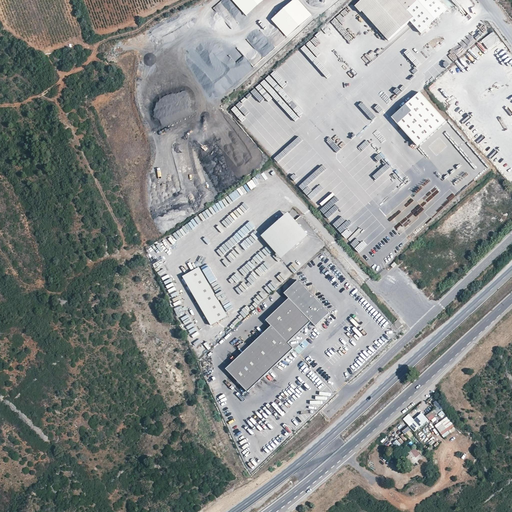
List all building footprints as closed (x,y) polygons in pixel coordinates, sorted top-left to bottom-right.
[(232,0),(246,16),(264,0),(232,0)] [(298,0),(293,0),(271,20),(287,37),(312,15),(298,0)] [(362,0),(355,7),(361,13),(362,11),(388,41),(410,22),(420,33),(446,10),(437,0),(362,0)] [(334,18),(331,22),(336,27),(340,23),(334,18)] [(500,41),(493,32),(482,41),(488,49),(500,41)] [(353,77),(357,73),(352,68),(348,73),(353,77)] [(446,121),(421,92),(393,117),(419,146),(446,121)] [(384,109),(389,105),(377,93),(373,97),(384,109)] [(336,144),(332,147),(337,153),(341,149),(336,144)] [(325,163),(299,186),(316,205),(328,195),(323,189),(328,185),(323,180),(328,176),(325,172),(329,168),(325,163)] [(402,188),(405,186),(386,164),(371,176),(376,182),(377,181),(386,192),(388,191),(387,190),(397,182),(402,188)] [(248,181),(253,188),(264,180),(260,173),(248,181)] [(233,189),(236,197),(252,190),(249,183),(233,189)] [(450,191),(438,202),(440,204),(435,209),(439,213),(455,196),(450,191)] [(214,204),(218,211),(223,208),(220,201),(214,204)] [(211,215),(217,212),(213,205),(207,208),(211,215)] [(419,205),(416,208),(418,210),(415,213),(417,216),(424,209),(419,205)] [(206,212),(190,219),(193,226),(209,219),(206,212)] [(309,236),(290,214),(275,227),(295,249),(309,236)] [(337,229),(341,233),(356,219),(353,215),(337,229)] [(400,222),(394,226),(399,234),(405,230),(400,222)] [(187,223),(181,225),(185,233),(191,230),(187,223)] [(370,226),(351,243),(356,248),(375,231),(370,226)] [(295,249),(275,227),(262,238),(282,260),(295,249)] [(180,230),(168,236),(172,244),(184,238),(180,230)] [(164,238),(156,243),(159,249),(167,245),(164,238)] [(220,258),(225,254),(220,248),(214,252),(220,258)] [(322,262),(326,269),(333,264),(329,257),(322,262)] [(193,259),(187,264),(191,270),(197,266),(193,259)] [(288,267),(280,274),(286,281),(294,273),(288,267)] [(199,270),(183,279),(212,328),(228,318),(199,270)] [(253,274),(247,279),(251,283),(257,279),(253,274)] [(234,275),(228,279),(233,286),(238,282),(234,275)] [(170,276),(162,279),(166,287),(173,284),(170,276)] [(330,314),(298,281),(284,294),(289,299),(266,321),(272,327),(226,370),(248,393),(294,349),(288,344),(311,322),(316,327),(330,314)] [(251,300),(257,306),(265,298),(259,292),(251,300)] [(222,302),(225,308),(231,305),(228,299),(222,302)] [(182,305),(174,309),(177,316),(185,313),(182,305)] [(237,347),(242,352),(248,347),(243,341),(237,347)] [(207,343),(198,347),(200,352),(210,347),(207,343)] [(430,420),(438,414),(434,411),(433,412),(432,411),(426,416),(430,420)] [(255,414),(252,416),(258,423),(261,421),(255,414)] [(421,414),(415,419),(422,426),(428,420),(421,414)] [(450,434),(448,430),(454,427),(448,417),(435,425),(443,438),(450,434)] [(422,426),(415,419),(410,425),(415,431),(422,426)] [(397,451),(392,445),(388,449),(393,454),(397,451)] [(410,454),(403,459),(411,467),(416,463),(418,465),(420,463),(419,462),(423,459),(415,447),(408,452),(410,454)] [(261,448),(259,450),(265,457),(268,454),(261,448)]
